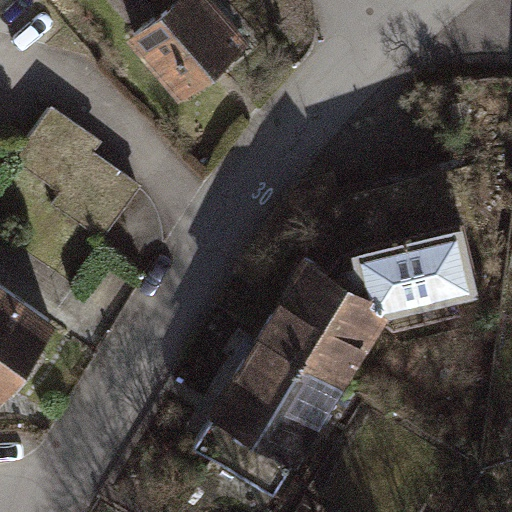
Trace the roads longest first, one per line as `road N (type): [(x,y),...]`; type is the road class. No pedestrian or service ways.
road 1 (residential): [(44,511),(277,144),(376,35)]
road 2 (track): [(376,35),(511,44)]
